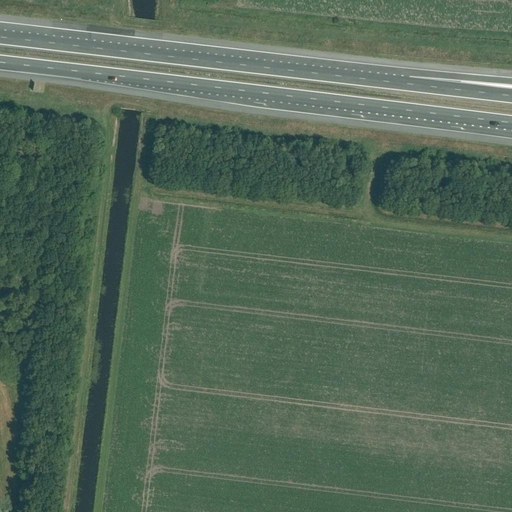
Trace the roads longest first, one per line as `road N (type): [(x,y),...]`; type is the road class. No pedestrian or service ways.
road 1 (motorway): [(0,62),(511,121)]
road 2 (motorway): [(412,84),(0,37)]
